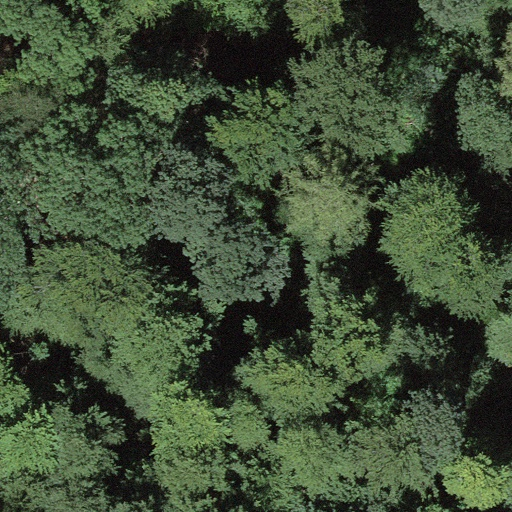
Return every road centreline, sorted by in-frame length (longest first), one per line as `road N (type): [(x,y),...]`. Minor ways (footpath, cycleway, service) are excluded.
road 1 (track): [(488,511),(438,447),(348,367),(315,476),(284,511)]
road 2 (track): [(160,0),(0,229)]
